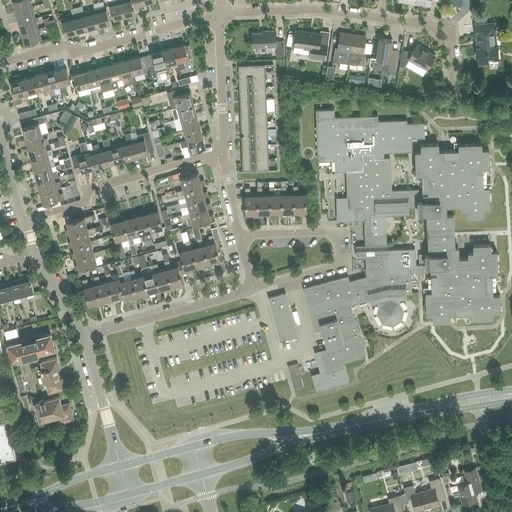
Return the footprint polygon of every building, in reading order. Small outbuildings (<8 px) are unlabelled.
[(12,0),(16,11),(32,6),(30,0),(12,0)] [(113,19),(125,16),(120,0),(118,0),(109,3),(113,19)] [(136,13),(134,6),(132,0),(120,0),(125,16),(136,13)] [(19,22),(35,17),(32,6),(16,11),(19,22)] [(95,10),(99,26),(110,23),(106,7),(95,10)] [(88,29),(99,26),(95,10),(84,13),(88,29)] [(77,32),(88,29),(84,13),(73,16),(77,32)] [(66,35),(77,32),(73,16),(61,19),(66,35)] [(22,33),(38,28),(35,17),(19,22),(22,33)] [(496,45),(495,26),(494,23),(474,24),(478,64),(489,63),(489,59),(499,59),(497,45),(496,45)] [(38,28),(22,33),(25,44),(41,40),(38,28)] [(327,45),(320,44),(321,34),(297,30),(296,38),(295,38),(294,46),(311,48),(309,58),(325,61),(327,45)] [(284,41),(276,41),(276,31),(265,31),(265,33),(252,33),(253,47),(276,46),(276,57),(284,57),(284,41)] [(348,64),(353,34),(340,32),(338,48),(335,47),(333,62),(348,64)] [(363,52),(366,36),(353,34),(348,64),(356,65),(356,64),(364,66),(366,53),(363,52)] [(395,70),(397,54),(391,53),(392,40),(379,38),(376,59),(383,60),(382,68),(395,70)] [(185,68),(184,63),(189,61),(185,45),(173,48),(178,64),(179,70),(185,68)] [(419,66),(420,65),(427,69),(435,56),(416,45),(412,52),(402,50),(399,66),(405,67),(409,59),(414,62),(414,63),(419,66)] [(167,67),(178,64),(173,48),(162,51),(167,67)] [(168,70),(167,67),(162,51),(152,54),(152,55),(146,56),(149,68),(151,75),(168,70)] [(144,70),(149,68),(146,56),(141,58),(140,57),(129,60),(134,76),(145,73),(144,70)] [(135,82),(134,76),(129,60),(118,63),(123,79),(124,85),(135,82)] [(117,81),(123,79),(118,63),(107,66),(113,88),(119,86),(117,81)] [(239,78),(265,77),(265,65),(239,66),(239,78)] [(114,89),(113,88),(107,66),(96,69),(101,85),(100,85),(102,92),(114,89)] [(327,66),(326,78),(334,79),(335,67),(327,66)] [(67,90),(66,86),(70,84),(66,68),(55,71),(60,87),(61,92),(67,90)] [(89,88),(100,85),(101,85),(96,69),(85,72),(89,88)] [(54,89),(60,87),(55,71),(44,74),(48,90),(50,95),(55,94),(54,89)] [(78,91),(89,88),(85,72),(74,75),(78,91)] [(38,93),(48,90),(44,74),(33,77),(38,93)] [(26,96),(38,93),(33,77),(22,80),(26,96)] [(179,86),(191,83),(190,77),(177,80),(179,86)] [(240,89),(266,88),(265,77),(239,78),(240,89)] [(26,96),(22,80),(11,83),(15,99),(16,104),(22,102),(21,98),(26,96)] [(172,109),(194,103),(191,92),(190,92),(188,87),(167,92),(172,109)] [(240,101),(266,100),(266,88),(240,89),(240,101)] [(131,100),(133,107),(143,104),(141,97),(131,100)] [(119,109),(129,106),(127,98),(117,101),(119,109)] [(241,113),(267,112),(266,100),(240,101),(241,113)] [(180,118),(197,114),(194,103),(172,109),(174,120),(180,118)] [(474,252),(469,253),(469,258),(459,258),(458,248),(455,248),(453,215),(446,216),(446,205),(461,205),(462,210),(467,210),(467,217),(484,216),(484,209),(490,209),(489,187),(483,187),(482,166),(489,166),(489,149),(481,149),(481,143),(459,144),(459,150),(438,151),(438,144),(421,145),(422,152),(416,152),(416,174),(422,174),(423,190),(428,190),(429,195),(418,195),(418,190),(391,191),(390,158),(383,159),(383,152),(412,151),(411,138),(425,137),(424,122),(407,123),(407,119),(378,120),(378,115),(335,117),(334,109),(316,109),(318,161),(335,160),(336,171),(347,171),(348,198),(337,198),(338,220),(365,219),(366,246),(361,248),(360,248),(361,249),(361,251),(361,254),(361,255),(366,257),(367,277),(349,282),(348,276),(304,288),(315,331),(322,329),(329,354),(322,356),(326,371),(312,375),(316,390),(348,381),(343,362),(364,357),(350,305),(370,299),(371,304),(377,303),(380,305),(378,314),(383,323),(392,325),(401,320),(403,311),(398,302),(400,299),(401,299),(406,299),(406,293),(411,293),(410,272),(437,271),(437,275),(432,276),(432,292),(426,292),(427,314),(433,314),(433,321),(450,321),(450,313),(471,313),(471,319),(493,318),(493,312),(500,311),(500,295),(492,295),(492,274),(498,274),(497,252),(491,252),(491,245),(474,245),(474,252)] [(20,118),(32,115),(31,110),(19,113),(20,118)] [(241,124),(267,123),(267,112),(241,113),(241,124)] [(72,126),(78,117),(71,113),(66,122),(72,126)] [(183,129),(200,125),(197,114),(180,118),(183,129)] [(25,138),(42,134),(39,122),(44,121),(43,116),(21,122),(25,138)] [(241,136),(267,135),(267,123),(241,124),(241,136)] [(159,136),(157,130),(156,125),(151,127),(154,138),(159,136)] [(186,141),(203,136),(200,125),(183,129),(186,141)] [(137,156),(133,140),(130,131),(124,133),(127,142),(122,143),(126,159),(137,156)] [(154,150),(151,139),(148,131),(136,134),(137,139),(133,140),(137,156),(148,153),(148,152),(154,150)] [(47,138),(43,139),(42,134),(25,138),(28,149),(45,145),(45,144),(49,143),(47,138)] [(242,148),(268,147),(267,135),(241,136),(242,148)] [(182,148),(188,146),(190,152),(206,147),(203,136),(186,141),(181,142),(182,148)] [(115,162),(111,146),(108,138),(102,140),(104,148),(100,149),(104,165),(115,162)] [(89,152),(86,140),(79,141),(82,152),(72,155),(77,173),(93,168),(89,152)] [(100,149),(99,143),(92,145),(94,151),(89,152),(93,168),(104,165),(100,149)] [(115,162),(126,159),(122,143),(111,146),(115,162)] [(156,145),(159,156),(164,155),(161,143),(156,145)] [(45,145),(28,149),(31,160),(48,156),(48,155),(51,155),(49,150),(46,150),(45,145)] [(242,159),(268,158),(268,147),(242,148),(242,159)] [(51,167),(49,161),(48,156),(31,160),(34,172),(51,167)] [(243,171),(269,170),(268,158),(242,159),(243,171)] [(57,170),(52,171),(51,167),(34,172),(37,182),(54,178),(58,177),(57,170)] [(201,185),(205,184),(203,179),(200,180),(198,173),(173,180),(175,185),(178,184),(181,184),(182,184),(184,189),(201,185)] [(60,181),(55,182),(54,178),(37,182),(40,193),(57,189),(57,188),(61,187),(60,181)] [(72,193),(78,192),(75,180),(69,181),(72,193)] [(203,191),(201,185),(184,189),(176,191),(178,196),(182,195),(183,195),(185,195),(187,201),(204,196),(208,195),(207,190),(203,191)] [(295,212),(293,194),(287,194),(287,192),(286,190),(286,186),(281,187),(281,194),(283,212),(290,212),(290,216),(295,216),(295,212)] [(293,194),(295,212),(302,212),(302,215),(306,215),(306,193),(299,193),(299,192),(298,190),(298,186),(293,186),(293,194)] [(258,213),(257,195),(251,195),(251,193),(250,191),(250,187),(245,188),(246,213),(254,213),(254,217),(259,217),(258,213)] [(271,213),(269,194),(263,195),(263,192),(262,191),(262,187),(257,187),(257,195),(258,213),(266,213),(266,216),(271,216),(271,213)] [(283,212),(281,194),(275,194),(275,193),(274,191),(274,187),(269,187),(269,194),(271,213),(277,212),(277,216),(283,216),(283,212)] [(63,192),(58,193),(57,189),(40,193),(43,205),(65,199),(63,192)] [(190,213),(208,208),(211,207),(210,202),(206,203),(204,196),(187,201),(180,203),(181,208),(184,207),(187,207),(189,207),(190,213)] [(151,230),(151,231),(153,238),(157,237),(156,233),(157,231),(156,229),(163,227),(157,207),(152,208),(153,211),(147,213),(151,230)] [(190,213),(183,215),(184,219),(188,218),(190,218),(192,218),(194,224),(214,218),(213,214),(209,215),(208,208),(190,213)] [(151,230),(147,213),(146,210),(141,211),(142,214),(135,216),(140,233),(139,234),(141,241),(146,240),(145,236),(145,234),(145,232),(151,231),(151,230)] [(140,233),(135,216),(134,213),(129,214),(130,218),(124,219),(123,219),(128,237),(127,237),(129,245),(134,244),(133,239),(134,238),(133,235),(139,234),(140,233)] [(70,234),(88,229),(86,223),(88,222),(89,221),(93,220),(92,215),(67,221),(69,229),(66,229),(67,235),(70,234)] [(123,219),(124,219),(123,216),(118,217),(119,221),(112,223),(118,248),(123,247),(122,243),(122,241),(122,238),(127,237),(128,237),(123,219)] [(73,245),(91,240),(89,234),(91,234),(92,232),(96,231),(95,227),(88,229),(70,234),(72,240),(69,241),(70,246),(73,245)] [(204,245),(208,263),(209,266),(214,265),(213,261),(220,259),(213,235),(208,236),(209,240),(209,241),(209,243),(204,245)] [(76,257),(94,252),(92,246),(94,245),(95,244),(99,243),(98,238),(91,240),(73,245),(75,252),(72,253),(73,258),(76,257)] [(208,263),(204,245),(202,238),(197,239),(198,243),(198,244),(198,246),(192,248),(196,266),(197,269),(203,267),(202,264),(208,263)] [(196,266),(192,248),(190,241),(185,242),(186,246),(186,248),(186,250),(180,251),(182,260),(177,262),(178,266),(180,274),(190,271),(189,268),(196,266)] [(76,269),(97,263),(95,257),(97,257),(99,255),(102,254),(101,250),(94,252),(76,257),(78,264),(75,265),(76,269)] [(178,266),(172,267),(171,265),(170,264),(169,260),(164,261),(166,269),(171,286),(178,284),(179,287),(184,286),(180,274),(178,266)] [(166,269),(160,270),(160,269),(159,267),(158,263),(153,264),(155,272),(160,289),(166,287),(167,291),(172,289),(171,286),(166,269)] [(155,272),(149,274),(149,272),(147,270),(146,266),(141,268),(143,275),(148,292),(155,290),(156,294),(161,292),(160,289),(155,272)] [(143,275),(137,277),(137,275),(136,274),(134,270),(130,271),(132,278),(137,295),(144,293),(144,297),(149,296),(148,292),(143,275)] [(120,278),(119,278),(113,279),(113,278),(111,276),(110,272),(105,274),(107,281),(108,281),(112,298),(113,298),(119,296),(120,300),(125,298),(120,278)] [(132,278),(126,280),(125,278),(124,276),(123,273),(118,274),(119,278),(120,278),(125,298),(132,297),(133,300),(138,299),(137,295),(132,278)] [(108,281),(107,281),(102,283),(101,281),(100,279),(99,276),(94,277),(96,284),(101,301),(108,299),(109,303),(113,302),(113,298),(112,298),(108,281)] [(23,279),(27,296),(34,294),(30,277),(23,279)] [(20,297),(27,296),(23,279),(16,281),(20,297)] [(96,284),(89,286),(89,284),(88,283),(87,279),(82,280),(89,305),(96,303),(97,306),(102,305),(101,301),(96,284)] [(13,299),(20,297),(16,281),(9,282),(13,299)] [(6,301),(13,299),(9,282),(2,284),(6,301)] [(280,340),(284,339),(297,336),(285,293),(269,298),(280,340)] [(7,345),(12,361),(55,350),(51,334),(7,345)] [(58,368),(60,368),(57,357),(41,361),(43,369),(41,369),(43,377),(59,372),(58,368)] [(65,387),(62,376),(60,376),(59,372),(43,377),(45,384),(47,383),(49,391),(65,387)] [(22,374),(16,376),(20,391),(26,390),(22,374)] [(27,394),(21,396),(25,412),(31,410),(27,394)] [(53,403),(61,401),(59,396),(35,403),(36,409),(53,405),(53,403)] [(74,420),(69,403),(62,405),(61,401),(53,403),(53,405),(36,409),(40,421),(59,416),(61,423),(74,420)] [(0,459),(1,462),(16,458),(6,421),(0,422),(0,459)] [(423,465),(437,461),(436,456),(421,459),(423,465)] [(463,504),(477,500),(475,491),(482,490),(475,468),(464,471),(467,482),(457,485),(463,504)] [(407,499),(412,498),(416,511),(431,506),(431,507),(440,505),(438,500),(445,498),(439,477),(429,480),(431,489),(415,493),(413,484),(403,487),(407,499)] [(395,511),(405,508),(401,495),(388,498),(389,503),(370,508),(370,511),(395,511)]
